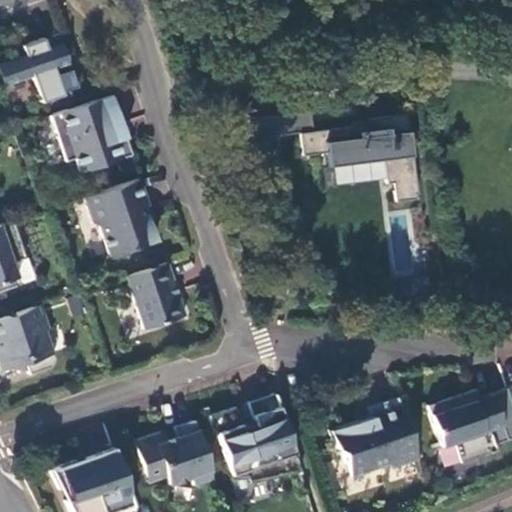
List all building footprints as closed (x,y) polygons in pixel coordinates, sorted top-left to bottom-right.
[(66,64),(56,33),(20,45),(23,54),(0,62),(0,84),(1,86),(31,76),(39,102),(61,95),(52,69),(66,64)] [(109,94),(48,115),(63,161),(73,158),(78,172),(129,155),(109,94)] [(308,109),(279,113),(282,134),(297,132),(311,130),(308,109)] [(265,136),(282,134),(279,113),(240,118),(244,152),(267,149),(265,136)] [(350,131),(298,133),(298,155),(318,153),(323,168),(407,158),(407,114),(349,118),(350,131)] [(137,178),(82,197),(91,223),(97,226),(107,255),(154,240),(145,214),(149,213),(137,178)] [(0,290),(18,285),(10,262),(24,258),(11,220),(0,224),(0,290)] [(124,276),(141,329),(183,315),(177,296),(172,298),(167,283),(172,281),(165,262),(124,276)] [(34,306),(0,317),(0,369),(23,362),(27,374),(48,367),(52,360),(42,330),(46,329),(40,313),(36,315),(34,306)] [(451,441),(458,462),(494,450),(492,444),(511,437),(511,409),(505,387),(472,398),(469,390),(424,405),(438,445),(451,441)] [(299,473),(272,393),(206,415),(213,434),(214,433),(225,465),(241,460),(248,483),(299,473)] [(395,396),(366,406),(370,419),(362,421),(358,420),(327,430),(333,447),(339,450),(348,476),(384,464),(390,467),(416,458),(395,396)] [(212,478),(192,420),(173,427),(176,436),(164,440),(161,431),(133,440),(146,482),(165,476),(167,484),(189,476),(192,485),(212,478)] [(133,511),(112,447),(47,469),(57,489),(63,487),(67,499),(63,500),(68,511),(133,511)]
